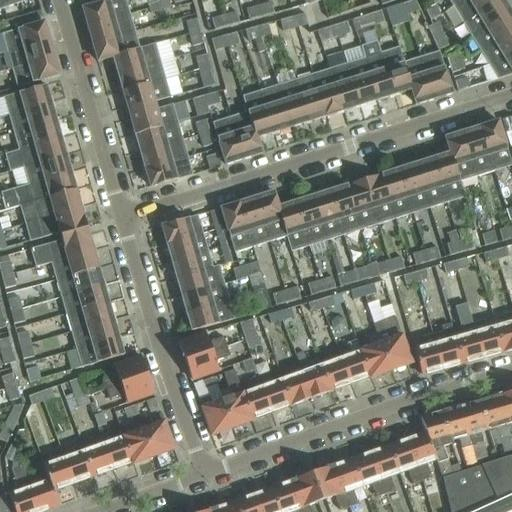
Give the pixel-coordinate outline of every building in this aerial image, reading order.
[(130,15),(125,0),(114,0),(82,9),(87,28),(130,15)] [(161,10),(157,0),(153,0),(147,2),(150,13),(161,10)] [(171,7),(168,0),(157,0),(161,10),(171,7)] [(262,17),(258,6),(256,0),(247,0),(250,8),(246,9),(249,20),(262,17)] [(419,10),(415,0),(413,0),(400,4),(404,15),(411,13),(419,10)] [(448,0),(453,8),(466,0),(448,0)] [(466,0),(453,8),(462,24),(500,0),(466,0)] [(502,0),(500,0),(462,24),(472,39),(511,15),(502,0)] [(258,6),(262,17),(274,13),(271,2),(258,6)] [(406,21),(400,4),(385,9),(391,27),(406,21)] [(441,16),(435,4),(424,8),(430,21),(441,16)] [(384,21),(381,10),(366,15),(369,26),(384,21)] [(22,23),(42,17),(40,11),(21,16),(22,23)] [(239,23),(236,12),(224,15),(227,26),(239,23)] [(307,24),(304,13),(292,17),(295,28),(307,24)] [(135,34),(130,15),(87,28),(93,46),(135,34)] [(227,26),(224,15),(211,19),(214,30),(227,26)] [(369,26),(366,15),(351,20),(355,31),(369,26)] [(511,15),(472,39),(480,53),(495,46),(511,35),(511,15)] [(0,26),(1,29),(22,23),(21,16),(0,22),(0,26)] [(295,28),(292,17),(279,20),(282,31),(295,28)] [(200,31),(197,18),(185,21),(189,34),(200,31)] [(350,32),(346,21),(334,25),(337,36),(350,32)] [(443,34),(438,22),(427,27),(432,39),(443,34)] [(49,41),(44,23),(2,35),(7,52),(7,53),(49,41)] [(273,34),(270,23),(257,26),(260,38),(273,34)] [(337,36),(334,25),(321,29),(316,31),(322,49),(333,45),(334,49),(341,47),(337,36)] [(265,51),(260,38),(257,26),(245,30),(248,41),(255,39),(258,53),(265,51)] [(204,44),(200,31),(189,34),(192,47),(204,44)] [(239,44),(236,32),(223,36),(227,47),(239,44)] [(139,48),(135,34),(93,46),(98,63),(112,59),(111,56),(139,48)] [(448,46),(443,34),(432,39),(438,51),(448,46)] [(511,35),(495,46),(480,53),(488,66),(488,67),(504,62),(511,56),(511,35)] [(227,47),(223,36),(211,39),(214,51),(227,47)] [(12,71),(54,59),(49,41),(7,53),(7,52),(3,54),(7,70),(12,69),(12,71)] [(395,96),(382,52),(378,41),(359,48),(363,58),(376,102),(395,96)] [(154,44),(139,48),(111,56),(112,59),(116,74),(159,62),(154,44)] [(411,91),(403,63),(404,62),(399,47),(382,52),(395,96),(410,91),(411,91)] [(452,94),(439,51),(420,57),(434,100),(452,94)] [(461,61),(459,52),(446,56),(449,65),(461,61)] [(209,67),(206,54),(195,57),(198,70),(209,67)] [(511,56),(504,62),(488,67),(496,80),(498,79),(511,74),(511,56)] [(420,57),(404,62),(403,63),(411,91),(410,91),(415,106),(434,100),(420,57)] [(376,102),(363,58),(346,64),(359,107),(376,102)] [(60,76),(54,59),(12,71),(18,89),(60,76)] [(461,61),(449,65),(452,74),(464,69),(461,61)] [(122,92),(165,79),(159,62),(116,74),(122,92)] [(359,107),(346,64),(328,69),(342,112),(359,107)] [(213,79),(209,67),(198,70),(202,82),(213,79)] [(342,112),(328,69),(311,75),(325,118),(342,112)] [(325,118),(311,75),(294,80),(308,123),(325,118)] [(466,78),(454,82),(457,92),(470,88),(466,78)] [(170,97),(165,79),(122,92),(127,110),(155,102),(170,97)] [(308,123),(294,80),(277,85),(291,129),(308,123)] [(291,129),(277,85),(260,91),(274,134),(291,129)] [(9,116),(51,104),(46,87),(4,99),(9,116)] [(274,134),(260,91),(243,96),(248,111),(257,139),(274,134)] [(219,103),(216,92),(204,95),(207,107),(219,103)] [(207,107),(204,95),(191,99),(194,111),(207,107)] [(177,123),(172,105),(157,109),(155,102),(127,110),(134,135),(177,123)] [(56,121),(51,104),(9,116),(14,133),(56,121)] [(262,154),(257,139),(248,111),(230,117),(244,160),(262,154)] [(244,160),(230,117),(212,123),(226,166),(244,160)] [(511,131),(511,117),(503,120),(506,133),(511,131)] [(210,132),(206,119),(195,123),(198,135),(210,132)] [(60,138),(56,121),(14,133),(18,150),(60,138)] [(511,165),(497,122),(480,127),(494,170),(511,165)] [(182,140),(177,123),(134,135),(139,153),(182,140)] [(494,170),(480,127),(463,133),(476,176),(494,170)] [(214,144),(210,132),(198,135),(203,148),(214,144)] [(476,176),(463,133),(444,138),(449,154),(450,154),(459,182),(460,182),(476,176)] [(9,172),(24,168),(66,155),(60,138),(18,150),(5,154),(9,172)] [(188,158),(182,140),(139,153),(145,170),(188,158)] [(217,154),(206,157),(210,171),(221,167),(217,154)] [(459,182),(450,154),(449,154),(433,159),(446,202),(464,197),(460,182),(459,182)] [(28,185),(71,173),(66,155),(24,168),(28,185)] [(150,188),(193,176),(188,158),(145,170),(150,188)] [(446,202),(433,159),(415,164),(429,208),(446,202)] [(429,208),(415,164),(398,170),(412,213),(429,208)] [(412,213),(398,170),(381,175),(394,219),(412,213)] [(20,206),(76,190),(71,173),(28,185),(15,189),(1,193),(5,210),(20,206)] [(394,219),(381,175),(363,181),(377,224),(394,219)] [(377,224),(363,181),(346,186),(360,230),(377,224)] [(360,230),(346,186),(329,191),(343,235),(360,230)] [(26,223),(81,207),(76,190),(20,206),(24,223),(26,223)] [(343,235),(329,191),(311,197),(325,241),(343,235)] [(286,236),(277,208),(277,207),(273,192),(255,198),(268,242),(286,236)] [(325,241),(311,197),(294,202),(308,246),(325,241)] [(268,242),(255,198),(237,203),(251,247),(268,242)] [(294,202),(277,207),(277,208),(286,236),(291,252),(308,246),(294,202)] [(251,247),(237,203),(220,209),(234,253),(251,247)] [(88,234),(86,226),(81,207),(26,223),(31,240),(42,237),(42,238),(58,234),(60,241),(88,234)] [(221,227),(216,210),(209,212),(215,229),(221,227)] [(202,234),(197,216),(161,227),(166,244),(202,234)] [(511,237),(511,229),(511,226),(499,230),(502,241),(511,237)] [(227,245),(221,227),(215,229),(220,247),(227,245)] [(479,247),(474,230),(470,232),(471,237),(458,241),(462,252),(479,247)] [(462,252),(458,241),(455,231),(447,233),(450,243),(446,244),(449,256),(462,252)] [(497,242),(494,231),(481,235),(484,246),(497,242)] [(93,250),(89,236),(88,234),(60,241),(46,245),(30,249),(35,267),(51,263),(93,250)] [(207,251),(202,234),(166,244),(171,262),(207,251)] [(357,282),(354,270),(344,273),(335,243),(328,246),(340,287),(357,282)] [(232,262),(227,245),(220,247),(226,264),(232,262)] [(440,258),(437,247),(424,251),(428,262),(440,258)] [(509,256),(507,247),(496,250),(499,259),(509,256)] [(98,268),(93,250),(51,263),(56,280),(98,268)] [(499,259),(496,250),(483,253),(486,263),(499,259)] [(212,269),(212,268),(207,251),(171,262),(176,280),(212,269)] [(428,262),(424,251),(412,254),(415,266),(428,262)] [(12,273),(8,256),(0,257),(0,272),(1,276),(12,273)] [(392,272),(405,268),(401,257),(388,261),(392,272)] [(468,267),(466,258),(454,261),(457,271),(468,267)] [(375,277),(392,272),(388,261),(371,265),(375,277)] [(457,271),(454,261),(442,264),(445,274),(457,271)] [(261,273),(258,262),(244,266),(247,277),(261,273)] [(375,277),(371,265),(354,270),(357,282),(375,277)] [(224,285),(219,267),(218,266),(212,268),(212,269),(176,280),(181,297),(224,285)] [(247,277),(244,266),(232,270),(236,281),(247,277)] [(103,285),(98,268),(56,280),(61,297),(103,285)] [(429,278),(426,269),(414,272),(417,282),(429,278)] [(417,282),(414,272),(402,276),(405,285),(417,282)] [(16,286),(12,273),(1,276),(4,289),(16,286)] [(264,284),(261,273),(247,277),(251,288),(264,284)] [(336,288),(332,277),(319,280),(323,292),(336,288)] [(323,292),(319,280),(307,284),(310,295),(323,292)] [(376,294),(373,284),(361,287),(364,297),(376,294)] [(108,303),(103,285),(61,297),(66,316),(108,303)] [(229,303),(224,285),(181,297),(187,315),(229,303)] [(301,298),(297,287),(284,290),(288,302),(301,298)] [(364,297),(361,287),(350,291),(353,300),(364,297)] [(288,302),(284,290),(272,294),(275,306),(288,302)] [(266,309),(261,291),(250,295),(255,313),(266,309)] [(22,309),(18,296),(7,299),(10,312),(22,309)] [(334,306),(331,296),(319,300),(322,309),(334,306)] [(322,309),(319,300),(307,303),(310,313),(322,309)] [(114,321),(108,303),(66,316),(71,333),(114,321)] [(234,320),(229,303),(187,315),(192,332),(234,320)] [(504,353),(493,316),(490,307),(484,309),(470,313),(473,323),(483,359),(504,353)] [(294,318),(291,308),(279,311),(282,321),(294,318)] [(25,322),(22,309),(10,312),(13,325),(25,322)] [(282,321),(279,311),(267,315),(270,324),(282,321)] [(511,350),(511,311),(493,316),(504,353),(511,350)] [(411,364),(394,317),(374,324),(380,343),(391,372),(411,364)] [(256,332),(251,319),(238,323),(243,337),(256,332)] [(119,338),(114,321),(71,333),(76,349),(76,351),(119,338)] [(483,359),(473,323),(463,326),(465,333),(454,336),(462,364),(483,359)] [(31,344),(27,332),(16,334),(19,347),(31,344)] [(260,345),(256,332),(243,337),(248,349),(260,345)] [(462,364),(454,336),(442,339),(440,332),(431,335),(441,370),(462,364)] [(226,348),(223,338),(208,343),(205,334),(178,344),(185,362),(226,348)] [(441,370),(431,335),(422,337),(424,345),(413,348),(421,376),(441,370)] [(12,350),(8,337),(0,339),(0,351),(0,353),(12,350)] [(124,356),(119,338),(76,351),(76,349),(65,352),(71,371),(124,356)] [(391,372),(380,343),(370,346),(367,339),(357,343),(360,350),(370,377),(370,379),(391,372)] [(34,357),(31,344),(19,347),(23,360),(34,357)] [(370,377),(360,350),(351,353),(348,345),(338,349),(350,384),(370,377)] [(229,356),(226,348),(185,362),(191,381),(219,372),(215,361),(229,356)] [(350,384),(338,349),(328,353),(330,360),(321,364),(331,391),(350,384)] [(15,363),(12,350),(0,353),(4,366),(15,363)] [(147,376),(141,358),(114,367),(116,376),(103,381),(106,391),(147,376)] [(246,374),(256,371),(251,358),(242,362),(246,374)] [(331,392),(331,391),(321,364),(311,367),(308,360),(298,364),(311,399),(331,392)] [(40,379),(35,361),(24,364),(29,383),(40,379)] [(311,399),(298,364),(289,367),(291,374),(280,378),(290,406),(290,407),(311,399)] [(251,419),(242,392),(234,371),(224,375),(231,396),(221,399),(232,429),(252,421),(251,419)] [(16,386),(12,373),(1,377),(5,390),(16,386)] [(290,406),(280,378),(271,381),(268,374),(258,378),(271,413),(290,406)] [(154,395),(147,376),(106,391),(109,399),(123,394),(127,404),(154,395)] [(89,404),(80,378),(80,377),(68,382),(77,409),(89,404)] [(232,429),(221,399),(214,377),(202,381),(207,396),(199,399),(201,404),(199,405),(210,436),(232,429)] [(271,413),(258,378),(249,381),(251,389),(242,392),(251,419),(271,413)] [(20,398),(16,386),(5,390),(9,402),(20,398)] [(54,398),(51,388),(39,392),(43,402),(54,398)] [(511,391),(497,396),(511,448),(511,391)] [(43,402),(39,392),(28,396),(31,406),(43,402)] [(511,450),(511,448),(497,396),(479,401),(487,430),(496,428),(504,453),(511,450)] [(174,450),(155,398),(145,401),(151,417),(150,417),(152,424),(143,428),(153,457),(174,450)] [(487,430),(479,401),(459,406),(475,463),(488,459),(480,433),(487,430)] [(17,421),(23,407),(22,404),(13,406),(3,428),(12,432),(17,421)] [(138,414),(135,405),(123,410),(126,419),(138,414)] [(475,463),(459,406),(440,412),(449,445),(452,444),(451,442),(458,440),(466,466),(475,463)] [(449,445),(440,412),(419,418),(424,433),(434,462),(436,461),(442,478),(461,472),(458,464),(451,466),(443,447),(449,445)] [(106,425),(102,414),(93,416),(97,427),(106,425)] [(153,457),(143,428),(133,431),(130,424),(120,428),(122,435),(123,435),(133,464),(153,457)] [(0,440),(6,443),(12,432),(3,428),(0,433),(0,440)] [(123,435),(122,435),(113,439),(110,431),(101,435),(113,471),(133,464),(123,435)] [(434,462),(424,433),(407,439),(422,480),(431,477),(426,465),(434,462)] [(113,471),(101,435),(90,439),(93,446),(83,450),(93,478),(113,471)] [(19,452),(24,441),(15,436),(9,448),(19,452)] [(422,480),(407,439),(389,445),(399,474),(408,471),(413,484),(422,480)] [(399,474),(389,445),(370,452),(386,494),(394,491),(390,478),(399,474)] [(93,478),(83,450),(73,453),(70,446),(60,449),(73,485),(93,478)] [(38,511),(26,479),(18,454),(19,452),(9,448),(4,459),(10,462),(12,468),(11,468),(19,489),(8,493),(14,511),(38,511)] [(73,485),(60,449),(51,453),(53,460),(43,464),(48,479),(49,479),(53,492),(54,491),(73,485)] [(386,494),(370,452),(352,459),(363,488),(372,484),(376,497),(386,494)] [(511,511),(511,455),(461,472),(442,478),(449,511),(511,511)] [(363,488),(352,459),(334,465),(349,507),(358,503),(353,491),(363,488)] [(349,507),(334,465),(308,475),(318,502),(335,496),(340,510),(349,507)] [(49,479),(48,479),(38,483),(35,475),(26,479),(38,511),(42,511),(60,506),(54,491),(53,492),(49,479)] [(318,502),(308,475),(290,481),(300,511),(310,511),(308,506),(318,502)] [(300,511),(290,481),(271,488),(279,511),(300,511)] [(279,511),(271,488),(253,495),(259,511),(279,511)] [(259,511),(253,495),(235,501),(238,511),(259,511)] [(238,511),(235,501),(216,508),(217,511),(238,511)]
